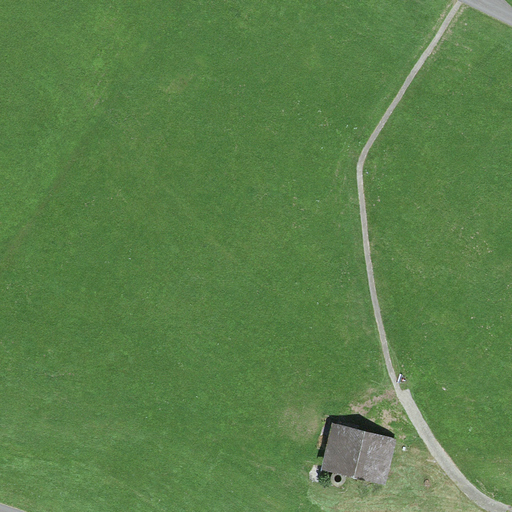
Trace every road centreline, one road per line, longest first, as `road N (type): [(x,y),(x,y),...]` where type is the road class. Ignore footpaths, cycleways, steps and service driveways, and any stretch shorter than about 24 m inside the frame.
road 1 (residential): [(511,14),(483,0),(4,511)]
road 2 (track): [(511,510),(447,469),(397,389)]
